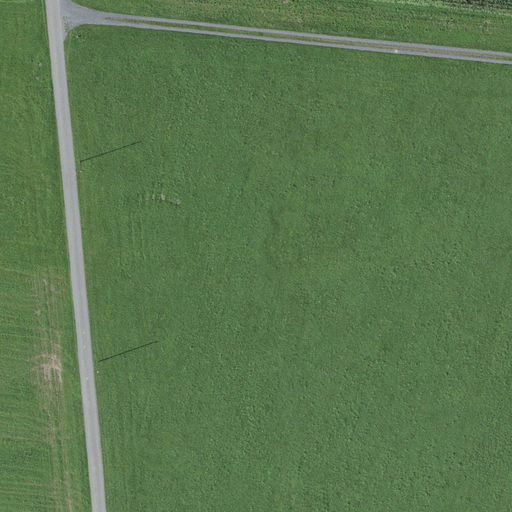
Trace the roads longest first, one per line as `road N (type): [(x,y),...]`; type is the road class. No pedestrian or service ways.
road 1 (track): [(99,511),(53,0)]
road 2 (track): [(54,9),(511,58)]
